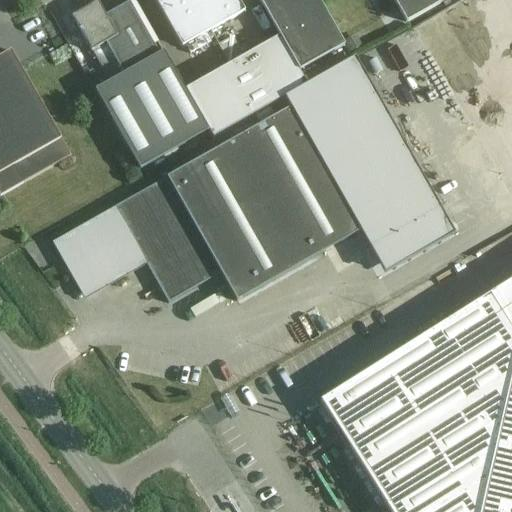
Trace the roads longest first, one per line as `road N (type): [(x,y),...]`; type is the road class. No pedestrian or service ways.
road 1 (tertiary): [(116,511),(0,354)]
road 2 (unknown): [(225,511),(200,470),(171,456),(103,495)]
